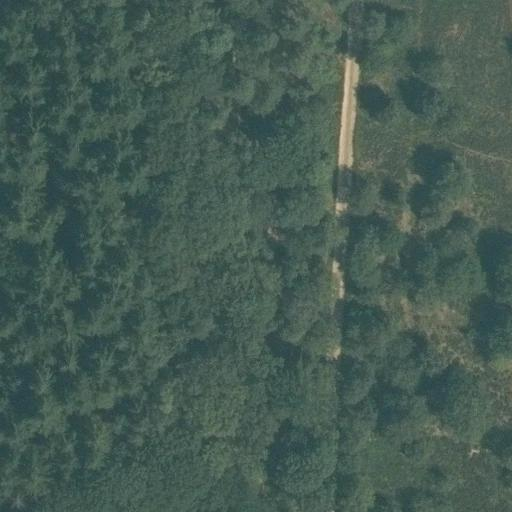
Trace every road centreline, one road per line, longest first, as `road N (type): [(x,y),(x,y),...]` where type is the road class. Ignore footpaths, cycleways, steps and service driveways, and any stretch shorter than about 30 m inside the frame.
road 1 (track): [(229,0),(231,86),(242,113),(228,242),(227,511)]
road 2 (track): [(326,511),(351,0)]
road 3 (track): [(18,511),(199,412),(265,403),(329,410)]
